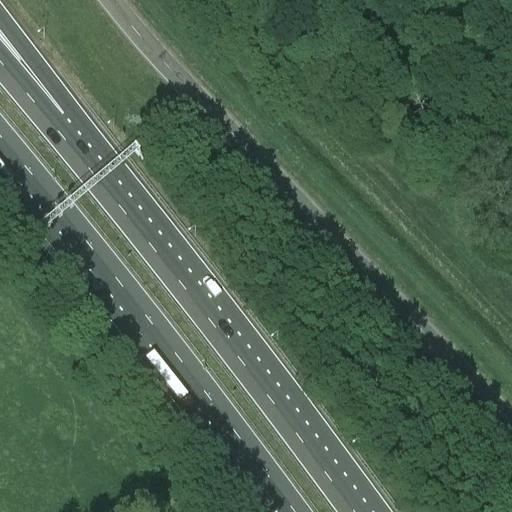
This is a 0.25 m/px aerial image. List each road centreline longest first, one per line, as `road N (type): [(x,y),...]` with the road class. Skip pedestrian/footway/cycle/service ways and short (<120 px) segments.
road 1 (motorway): [(352,511),(54,127)]
road 2 (motorway): [(0,138),(292,511)]
